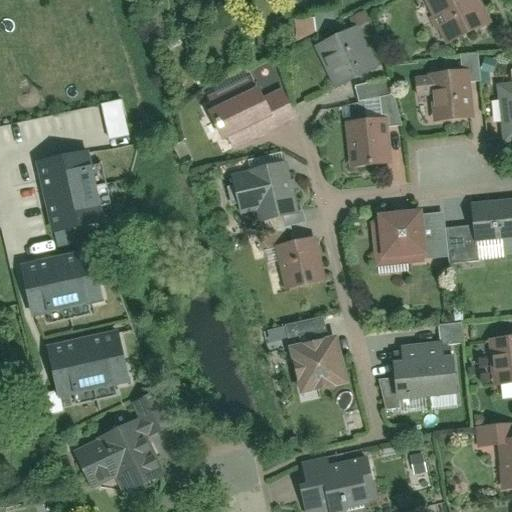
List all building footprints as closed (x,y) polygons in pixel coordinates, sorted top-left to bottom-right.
[(434,0),(424,5),(444,48),(490,26),(477,0),(434,0)] [(376,71),(357,29),(313,50),(332,91),(376,71)] [(471,122),(468,74),(413,78),(415,100),(430,99),(432,125),(471,122)] [(296,125),(281,91),(257,101),(249,81),(207,99),(213,113),(206,116),(218,146),(227,142),(231,152),(296,125)] [(511,86),(496,87),(499,147),(511,145),(511,86)] [(98,104),(104,140),(127,136),(122,100),(98,104)] [(387,122),(342,124),(345,172),(390,169),(387,122)] [(54,233),(102,222),(86,153),(38,164),(54,233)] [(286,165),(228,178),(237,218),(255,214),(258,226),(298,217),(286,165)] [(511,242),(511,207),(474,211),(478,246),(511,242)] [(418,214),(371,219),(375,263),(422,259),(418,214)] [(323,283),(315,241),(275,249),(283,291),(323,283)] [(102,301),(91,253),(22,268),(33,316),(102,301)] [(440,346),(462,342),(458,323),(437,326),(440,346)] [(60,397),(128,382),(118,334),(49,349),(60,397)] [(511,338),(487,342),(492,389),(511,386),(511,338)] [(346,388),(335,340),(287,352),(298,400),(346,388)] [(398,402),(459,397),(454,350),(393,356),(398,402)] [(166,479),(139,423),(72,455),(90,493),(114,481),(122,499),(166,479)] [(511,442),(498,443),(502,495),(511,494),(511,442)] [(377,500),(368,461),(328,469),(326,461),(300,466),(305,488),(298,489),(302,511),(367,511),(368,511),(366,503),(377,500)]
